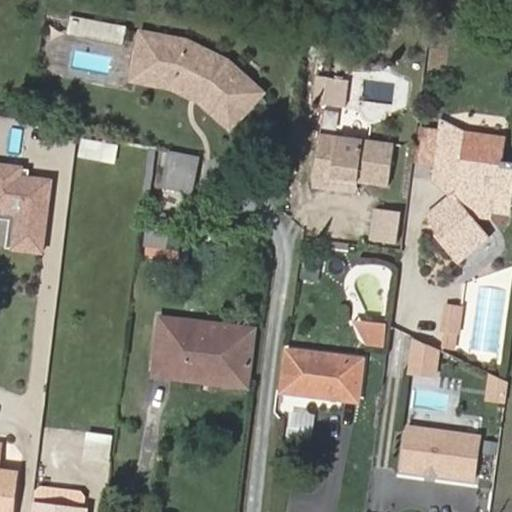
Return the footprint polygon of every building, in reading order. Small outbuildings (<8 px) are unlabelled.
[(125,38),(127,25),(71,14),(68,27),(125,38)] [(125,38),(68,27),(67,33),(123,44),(125,38)] [(188,43),(144,34),(133,71),(173,81),(177,77),(206,93),(205,100),(234,124),(262,95),(230,65),(188,43)] [(227,131),(234,124),(205,100),(206,93),(177,77),(173,81),(133,71),(131,81),(169,91),(195,104),(227,131)] [(320,81),(318,101),(345,104),(347,84),(320,81)] [(436,163),(438,142),(466,132),(441,117),(440,129),(419,126),(414,160),(436,163)] [(511,162),(505,162),(505,146),(465,144),(466,132),(438,142),(436,163),(435,181),(451,196),(425,216),(440,233),(436,237),(459,264),(491,237),(474,217),(473,216),(487,206),(511,208),(511,162)] [(465,144),(505,146),(506,134),(466,132),(465,144)] [(392,144),(320,134),(312,186),(329,188),(329,185),(330,178),(357,182),(386,187),(392,144)] [(99,160),(103,143),(79,137),(75,155),(99,160)] [(200,160),(166,156),(162,194),(195,198),(200,160)] [(36,253),(44,181),(13,178),(14,169),(0,167),(0,214),(11,216),(7,250),(36,253)] [(329,185),(356,189),(357,182),(330,178),(329,185)] [(473,216),(474,217),(492,220),(493,215),(511,216),(511,208),(487,206),(473,216)] [(399,243),(403,212),(376,208),(372,239),(399,243)] [(165,230),(141,228),(138,250),(162,253),(165,230)] [(173,231),(165,230),(162,253),(170,254),(173,231)] [(463,309),(448,307),(445,330),(459,332),(463,309)] [(158,372),(252,382),(258,333),(164,322),(158,372)] [(407,342),(406,375),(436,376),(437,343),(407,342)] [(284,392),(341,399),(342,394),(358,396),(362,360),(288,351),(284,392)] [(251,388),(252,382),(158,372),(157,379),(251,388)] [(507,403),(510,381),(492,373),(489,400),(507,403)] [(486,438),(404,426),(398,469),(480,480),(486,438)] [(0,511),(12,511),(14,476),(0,473),(0,511)] [(35,487),(33,507),(57,509),(83,511),(85,492),(35,487)]
